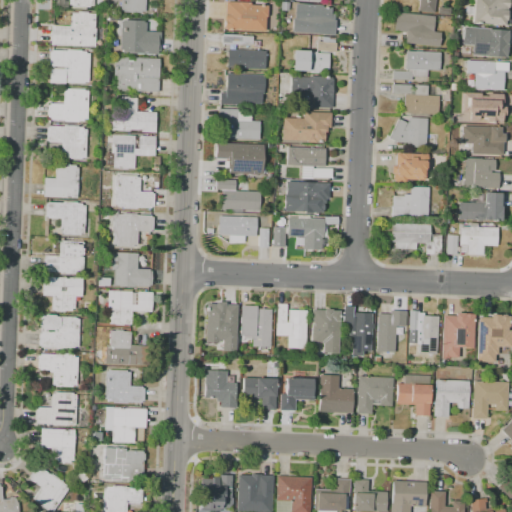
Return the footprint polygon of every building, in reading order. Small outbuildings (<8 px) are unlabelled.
[(68,5),(68,0),(90,0),(90,6),(88,6),(88,8),(71,7),(72,5),(68,5)] [(119,11),(119,0),(143,0),(143,12),(140,12),(140,13),(122,12),(122,11),(119,11)] [(417,12),(418,0),(434,0),(433,14),(417,12)] [(470,24),(472,0),(507,0),(507,2),(506,9),(506,11),(509,11),(507,27),(470,24)] [(223,30),(224,2),(249,2),(248,5),(266,5),(265,17),(263,17),(263,31),(237,30),(237,29),(233,29),(233,30),(223,30)] [(290,32),(291,18),(293,19),(294,3),(321,5),(321,7),(330,8),(330,14),(333,14),(333,20),(334,20),(333,35),(290,32)] [(436,14),(437,7),(449,9),(448,16),(436,14)] [(49,46),(50,26),(70,27),(70,13),(76,13),(76,12),(86,13),(86,14),(94,14),(92,47),(49,46)] [(433,17),(431,31),(439,32),(437,46),(403,43),(404,31),(392,30),(394,13),(433,17)] [(121,52),(121,49),(119,49),(120,21),(122,21),(122,20),(142,21),(142,22),(145,22),(144,31),(159,32),(158,51),(156,51),(156,54),(142,54),(142,52),(121,52)] [(506,57),(471,55),(471,45),(461,45),(462,27),(507,30),(506,57)] [(220,45),(221,35),(240,35),(240,36),(251,37),(251,44),(240,44),(240,46),(220,45)] [(291,70),(292,51),(315,52),(316,42),(321,42),(321,37),(334,38),(333,43),(335,43),(335,53),(328,52),(327,72),(291,70)] [(48,84),(49,69),(50,69),(50,66),(48,66),(49,52),(51,52),(51,51),(66,52),(66,50),(80,51),(80,52),(85,52),(85,54),(88,54),(87,83),(84,83),(83,84),(64,83),(64,85),(48,84)] [(225,68),(226,50),(264,51),(263,70),(225,68)] [(390,80),(390,71),(405,72),(405,69),(403,69),(404,51),(438,53),(437,71),(425,70),(425,78),(409,77),(409,81),(390,80)] [(115,89),(116,75),(112,74),(113,56),(158,58),(156,91),(115,89)] [(472,90),(472,71),(486,72),(486,63),(506,63),(506,73),(502,73),(501,91),(472,90)] [(217,105),(217,94),(224,94),(225,75),(263,77),(261,106),(237,105),(237,106),(217,105)] [(301,107),(301,96),(288,96),(289,76),(307,77),(307,76),(330,77),(330,79),(331,79),(330,108),(301,107)] [(401,114),(402,94),(390,94),(390,85),(409,85),(409,90),(413,91),(413,85),(426,86),(425,96),(436,96),(436,115),(401,114)] [(46,118),(47,105),(49,105),(49,104),(62,104),(62,91),(66,91),(66,89),(83,89),(83,91),(86,91),(86,119),(82,119),(82,121),(76,121),(76,122),(63,122),(63,120),(48,120),(48,118),(46,118)] [(491,122),(485,115),(488,112),(460,111),(461,93),(490,94),(490,111),(500,103),(506,110),(491,122)] [(111,130),(111,112),(116,112),(117,96),(128,97),(128,98),(136,99),(135,112),(155,112),(154,132),(111,130)] [(216,138),(217,108),(236,109),(236,120),(238,120),(238,112),(250,112),(250,121),(258,121),(258,139),(216,138)] [(281,139),(282,118),(302,118),(302,112),(330,113),(329,128),(326,127),(326,132),(324,132),(323,141),(315,141),(315,143),(306,142),(306,141),(281,139)] [(390,139),(400,121),(408,124),(410,125),(410,119),(429,120),(427,149),(409,149),(409,145),(398,144),(390,139)] [(59,158),(60,143),(47,142),(47,141),(45,141),(45,127),(48,128),(48,126),(62,127),(62,126),(76,126),(76,127),(82,127),(81,129),(85,129),(84,157),(80,157),(80,159),(59,158)] [(469,155),(471,126),(489,127),(488,156),(469,155)] [(496,150),(490,132),(498,128),(505,146),(496,150)] [(112,168),(113,153),(109,153),(110,135),(154,136),(153,156),(133,155),(133,168),(112,168)] [(213,159),(214,143),(261,145),(260,175),(227,173),(228,169),(225,169),(226,159),(213,159)] [(285,166),(286,148),(323,149),(323,167),(311,167),(311,169),(330,169),(330,178),(311,178),(311,179),(300,179),(300,166),(285,166)] [(400,183),(395,170),(403,166),(406,173),(407,155),(436,157),(435,175),(422,174),(422,180),(409,180),(409,179),(400,183)] [(462,187),(463,158),(480,159),(494,160),(494,171),(490,171),(490,173),(497,173),(497,188),(462,187)] [(42,197),(42,178),(54,179),(54,167),(57,168),(57,165),(64,166),(64,164),(67,164),(67,165),(74,166),(74,168),(77,168),(76,198),(42,197)] [(113,205),(114,177),(117,177),(117,176),(139,176),(138,192),(153,192),(152,207),(150,207),(150,208),(135,208),(135,209),(121,208),(121,207),(116,207),(116,205),(113,205)] [(220,210),(221,190),(214,190),(214,180),(234,181),(233,192),(258,192),(257,211),(220,210)] [(283,212),(283,195),(285,195),(285,183),(327,184),(327,200),(324,200),(324,204),(323,204),(322,211),(321,211),(321,214),(283,212)] [(391,216),(391,197),(402,197),(402,195),(409,195),(409,187),(428,188),(426,217),(391,216)] [(457,220),(458,203),(483,204),(483,193),(500,194),(500,207),(501,207),(501,221),(457,220)] [(58,234),(59,220),(46,219),(46,217),(44,217),(44,205),(46,205),(46,203),(61,204),(61,203),(75,203),(75,204),(80,205),(80,207),(83,207),(82,235),(79,235),(79,236),(61,236),(61,234),(58,234)] [(115,246),(115,245),(111,244),(112,216),(116,216),(116,214),(121,215),(121,213),(135,214),(135,215),(149,216),(149,217),(152,217),(151,230),(149,230),(149,232),(136,231),(135,245),(132,245),(132,247),(115,246)] [(286,237),(287,216),(308,217),(308,219),(323,219),(322,238),(320,238),(320,239),(322,239),(322,248),(320,248),(319,250),(302,250),(302,237),(286,237)] [(216,236),(216,217),(254,218),(254,237),(242,237),(242,244),(227,244),(227,236),(216,236)] [(393,248),(393,242),(389,242),(389,223),(428,224),(427,241),(430,241),(430,234),(439,235),(439,254),(423,254),(423,243),(414,243),(414,249),(393,248)] [(457,245),(458,227),(468,227),(468,223),(476,223),(475,228),(496,228),(495,247),(481,246),(481,256),(465,255),(465,245),(457,245)] [(271,248),(271,227),(283,228),(282,248),(271,248)] [(257,248),(258,228),(267,228),(267,248),(257,248)] [(443,254),(444,235),(455,235),(454,255),(443,254)] [(42,272),(42,256),(57,257),(58,246),(61,246),(61,244),(82,244),(81,274),(72,273),(72,274),(59,274),(59,273),(42,272)] [(112,286),(113,270),(109,270),(110,254),(113,254),(113,253),(136,254),(135,269),(148,270),(148,271),(150,271),(149,286),(147,285),(147,287),(132,287),(132,288),(117,287),(117,286),(112,286)] [(51,312),(52,297),(41,296),(41,277),(81,279),(80,297),(74,297),(73,309),(70,309),(70,311),(64,311),(64,312),(51,312)] [(109,324),(109,309),(105,309),(106,291),(150,292),(150,311),(129,311),(129,324),(121,324),(121,325),(113,325),(113,324),(109,324)] [(204,342),(205,304),(214,304),(214,302),(224,302),(224,304),(236,305),(234,351),(220,351),(220,340),(217,340),(216,343),(204,342)] [(273,336),(274,324),(275,324),(276,305),(285,305),(284,323),(286,323),(286,311),(305,311),(303,349),(285,349),(285,336),(273,336)] [(239,336),(240,306),(255,306),(255,309),(269,309),(268,347),(250,347),(250,336),(239,336)] [(341,325),(342,306),(351,306),(351,312),(370,313),(369,351),(360,351),(360,356),(350,355),(351,336),(347,336),(347,325),(341,325)] [(374,352),(375,314),(394,314),(395,309),(404,309),(403,328),(401,328),(400,336),(393,336),(392,352),(374,352)] [(309,342),(310,310),(338,311),(337,354),(329,354),(329,353),(321,353),(321,343),(320,343),(320,342),(309,342)] [(407,331),(408,311),(417,311),(416,340),(409,340),(409,331),(407,331)] [(443,312),(452,313),(451,332),(442,332),(443,312)] [(37,346),(37,333),(38,333),(39,327),(38,327),(38,317),(40,317),(40,316),(43,316),(43,315),(54,315),(54,317),(74,317),(74,319),(77,319),(76,347),(73,347),(73,349),(67,349),(67,350),(54,350),(54,348),(39,348),(39,346),(37,346)] [(474,361),(476,317),(489,318),(489,315),(507,316),(507,331),(510,331),(510,347),(496,347),(496,356),(493,356),(492,362),(474,361)] [(416,354),(418,316),(437,317),(435,355),(416,354)] [(451,356),(453,317),(471,318),(470,356),(451,356)] [(104,364),(104,345),(108,346),(108,331),(113,331),(113,330),(121,331),(121,332),(129,332),(128,345),(149,346),(149,366),(104,364)] [(502,361),(502,351),(511,351),(510,361),(502,361)] [(50,385),(51,373),(47,373),(47,371),(38,371),(38,369),(36,369),(36,356),(38,356),(38,354),(53,355),(53,354),(67,354),(67,355),(72,356),(72,358),(76,358),(75,386),(71,386),(71,387),(53,387),(53,385),(50,385)] [(107,401),(107,400),(103,400),(104,371),(108,371),(108,370),(125,371),(125,372),(129,372),(128,386),(141,387),(141,388),(143,388),(143,401),(140,401),(140,403),(126,402),(126,404),(117,403),(117,402),(107,401)] [(202,398),(203,371),(225,371),(224,383),(234,384),(233,408),(218,408),(218,402),(214,401),(214,399),(202,398)] [(394,405),(394,384),(401,385),(402,375),(427,376),(426,386),(428,386),(427,417),(412,416),(413,405),(394,405)] [(317,413),(318,376),(337,376),(336,389),(351,390),(350,414),(317,413)] [(279,410),(280,381),(284,381),(284,377),(314,379),(313,400),(294,399),(293,410),(279,410)] [(355,414),(356,377),(391,378),(390,406),(378,406),(378,400),(370,400),(370,414),(355,414)] [(241,398),(242,378),(275,379),(273,410),(259,410),(260,398),(241,398)] [(433,417),(434,380),(468,382),(467,409),(455,409),(455,403),(448,403),(447,417),(433,417)] [(471,418),(472,381),(506,383),(505,411),(493,410),(494,404),(486,404),(485,419),(471,418)] [(74,423),(70,423),(70,425),(65,425),(65,426),(51,426),(51,424),(36,424),(36,422),(34,422),(35,409),(37,409),(37,408),(50,408),(50,394),(54,394),(54,393),(71,393),(71,395),(74,395),(74,423)] [(109,443),(110,409),(143,409),(143,428),(132,428),(131,443),(109,443)] [(511,440),(510,442),(500,431),(511,420),(511,440)] [(72,430),(71,461),(68,461),(68,463),(61,462),(61,464),(51,463),(52,461),(49,461),(50,448),(38,448),(39,428),(72,430)] [(101,480),(103,448),(123,449),(123,451),(125,452),(125,450),(141,451),(141,454),(142,454),(142,461),(140,460),(140,462),(141,462),(140,481),(123,480),(123,482),(110,481),(110,480),(101,480)] [(28,480),(29,478),(27,477),(34,467),(36,468),(37,467),(49,475),(50,474),(61,482),(61,483),(65,485),(64,487),(67,489),(51,511),(48,510),(47,511),(32,501),(33,500),(31,499),(39,487),(28,480)] [(230,475),(229,498),(231,498),(230,504),(225,508),(220,508),(220,509),(199,509),(200,479),(211,479),(211,477),(217,477),(217,475),(230,475)] [(236,511),(237,484),(249,484),(248,490),(256,490),(257,476),(271,476),(270,511),(236,511)] [(274,501),(275,476),(309,478),(308,511),(289,511),(289,501),(274,501)] [(507,498),(496,486),(507,476),(511,481),(511,496),(511,495),(507,498)] [(351,510),(352,479),(366,480),(366,490),(385,491),(384,511),(351,510)] [(315,511),(312,511),(313,491),(332,491),(333,480),(348,480),(347,497),(342,497),(342,511),(315,511)] [(389,511),(389,503),(390,503),(391,481),(424,482),(423,507),(408,506),(408,511),(389,511)] [(125,504),(125,511),(100,511),(101,489),(105,489),(105,487),(110,487),(110,486),(141,487),(140,504),(125,504)] [(0,511),(0,487),(1,487),(1,499),(8,499),(8,497),(14,497),(14,498),(15,498),(15,502),(17,502),(17,511),(0,511)] [(428,511),(429,491),(443,492),(443,507),(451,507),(451,501),(463,502),(463,509),(462,509),(461,511),(428,511)] [(469,511),(468,501),(485,499),(485,503),(483,503),(484,510),(490,509),(490,511),(503,510),(503,511),(469,511)]
